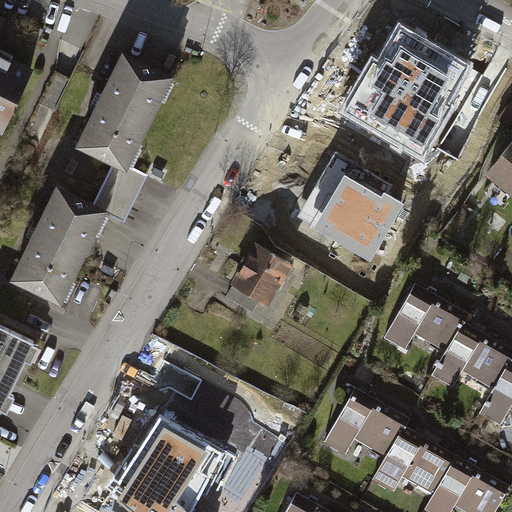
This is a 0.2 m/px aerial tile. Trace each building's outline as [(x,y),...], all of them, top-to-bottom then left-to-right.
[(11,23),(0,17),(0,33),(5,35),(11,23)] [(424,140),(468,65),(402,27),(358,102),(424,140)] [(37,73),(0,54),(0,128),(7,132),(37,73)] [(183,87),(129,61),(87,149),(141,175),(183,87)] [(475,120),(498,83),(475,68),(452,106),(475,120)] [(511,144),(483,180),(511,204),(511,144)] [(393,186),(336,152),(314,189),(325,196),(312,217),(371,252),(401,202),(388,194),(393,186)] [(115,220),(63,194),(20,281),(72,306),(115,220)] [(292,269),(255,248),(231,289),(268,310),(292,269)] [(460,327),(407,298),(383,342),(405,354),(414,337),(445,354),(455,336),(460,327)] [(42,347),(0,327),(0,411),(9,416),(42,347)] [(509,365),(455,336),(445,354),(431,380),(453,392),(462,375),(494,393),(504,374),(509,365)] [(511,378),(504,374),(494,393),(481,418),(503,430),(511,413),(511,378)] [(370,415),(348,403),(325,445),(347,457),(356,441),(387,457),(396,441),(402,430),(371,413),(370,415)] [(222,448),(160,413),(113,490),(140,511),(139,511),(193,511),(192,510),(222,448)] [(419,453),(396,441),(387,457),(374,483),(396,495),(404,478),(436,495),(448,472),(451,468),(420,451),(419,453)] [(470,484),(448,472),(436,495),(426,511),(454,511),(456,509),(461,511),(495,511),(502,499),(471,482),(470,484)]
